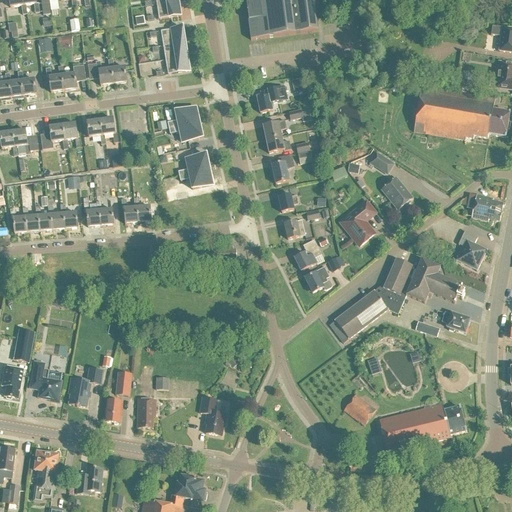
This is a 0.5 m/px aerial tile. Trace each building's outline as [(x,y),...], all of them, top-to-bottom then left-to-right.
[(23,8),(21,0),(8,0),(10,10),(21,8),(22,17),(27,16),(26,7),(23,8)] [(36,5),(35,0),(21,0),(23,8),(26,7),(33,6),(35,15),(39,15),(38,5),(36,5)] [(47,0),(40,0),(43,17),(50,16),(47,0)] [(56,0),(49,0),(51,13),(58,12),(56,0)] [(73,1),(72,0),(59,0),(60,3),(71,1),(72,10),(77,10),(75,1),(73,1)] [(72,0),(73,1),(75,1),(81,0),(83,0),(85,9),(89,8),(88,0),(72,0)] [(245,0),(251,42),(318,33),(313,0),(245,0)] [(181,18),(178,3),(157,6),(159,21),(181,18)] [(144,18),(136,19),(137,27),(145,26),(144,18)] [(44,29),(52,28),(51,20),(43,21),(44,29)] [(81,34),(80,24),(72,25),(73,35),(81,34)] [(511,30),(492,28),(491,37),(501,38),(499,53),(511,55),(511,30)] [(183,30),(161,33),(163,48),(185,44),(183,30)] [(60,39),(61,49),(74,48),(73,38),(60,39)] [(187,58),(185,44),(163,48),(166,62),(187,58)] [(469,64),(471,56),(463,55),(462,63),(469,64)] [(190,73),(187,58),(166,62),(168,77),(190,73)] [(108,63),(109,71),(111,71),(113,86),(127,84),(125,69),(114,71),(113,62),(108,63)] [(423,77),(425,64),(416,62),(414,76),(423,77)] [(111,71),(109,71),(102,72),(101,64),(96,64),(96,67),(88,68),(90,79),(96,78),(96,80),(100,80),(101,88),(113,86),(111,71)] [(511,91),(511,65),(499,64),(497,81),(491,80),(490,89),(511,91)] [(59,78),(61,77),(63,93),(77,91),(76,83),(79,83),(79,81),(85,80),(84,68),(73,70),(74,76),(64,77),(63,69),(58,69),(59,78)] [(61,77),(59,78),(51,79),(50,70),(45,71),(47,80),(49,80),(51,95),(63,93),(61,77)] [(461,85),(471,87),(473,74),(463,73),(461,85)] [(18,74),(19,83),(21,83),(23,98),(36,97),(34,82),(23,83),(22,74),(18,74)] [(21,83),(19,83),(11,84),(10,75),(5,76),(6,85),(9,85),(11,100),(17,99),(17,102),(23,101),(23,99),(23,98),(21,83)] [(302,80),(292,83),(295,95),(305,93),(302,80)] [(9,85),(6,85),(0,85),(0,101),(5,101),(5,103),(11,102),(10,100),(11,100),(9,85)] [(505,139),(509,115),(493,112),(494,101),(421,88),(414,133),(464,142),(465,139),(472,140),(473,137),(488,140),(488,136),(505,139)] [(285,89),(279,91),(265,93),(266,99),(257,101),(261,115),(273,113),(271,105),(287,102),(285,89)] [(199,125),(196,110),(175,114),(177,122),(167,125),(169,132),(199,125)] [(301,112),(289,115),(291,123),(303,120),(301,112)] [(113,121),(101,123),(103,138),(105,138),(113,137),(114,146),(119,145),(117,135),(115,136),(113,121)] [(160,132),(168,130),(166,122),(158,124),(160,132)] [(263,128),(266,141),(282,138),(280,131),(287,130),(285,122),(278,123),(278,124),(263,128)] [(103,138),(101,123),(87,125),(89,140),(100,139),(101,148),(106,147),(105,138),(103,138)] [(63,125),(63,128),(64,128),(66,143),(63,143),(64,152),(69,152),(67,143),(75,142),(77,151),(81,150),(80,141),(78,141),(76,126),(69,127),(68,125),(63,125)] [(203,140),(199,125),(169,132),(170,136),(180,134),(182,145),(203,140)] [(64,128),(63,128),(49,130),(51,138),(47,138),(47,140),(41,141),(43,153),(53,151),(52,145),(63,143),(66,143),(64,128)] [(26,133),(12,134),(14,150),(17,149),(25,148),(26,157),(31,157),(30,154),(38,153),(37,142),(31,142),(30,140),(27,141),(26,133)] [(14,150),(12,134),(0,136),(0,137),(2,151),(13,150),(14,159),(16,159),(18,158),(17,149),(14,150)] [(283,144),(282,138),(266,141),(269,155),(284,152),(284,153),(291,152),(289,143),(283,144)] [(174,145),(159,149),(161,157),(176,154),(174,145)] [(309,145),(296,148),(298,156),(310,153),(309,145)] [(311,154),(298,157),(300,167),(313,164),(311,154)] [(370,166),(388,177),(395,166),(377,155),(370,166)] [(113,170),(124,169),(123,157),(112,159),(113,170)] [(210,172),(206,157),(186,161),(188,171),(178,174),(179,178),(210,172)] [(287,171),(294,168),(292,157),(279,160),(281,166),(272,168),(276,186),(289,183),(287,171)] [(358,176),(360,168),(349,166),(348,174),(358,176)] [(213,187),(210,172),(179,178),(180,183),(190,181),(192,191),(213,187)] [(330,182),(337,180),(334,174),(328,176),(330,182)] [(396,181),(383,191),(391,202),(391,203),(394,208),(396,207),(399,211),(405,206),(407,207),(410,204),(410,202),(412,201),(396,181)] [(23,207),(29,207),(28,186),(21,187),(23,207)] [(177,201),(190,198),(189,192),(175,195),(177,201)] [(499,224),(503,206),(493,203),(493,201),(476,197),(476,198),(470,196),(467,209),(474,211),(472,220),(488,224),(488,222),(499,224)] [(293,207),(299,206),(297,198),(292,199),(291,197),(279,199),(282,215),(294,212),(293,207)] [(134,201),(135,210),(137,210),(138,225),(151,224),(150,208),(140,209),(139,201),(134,201)] [(137,210),(135,210),(127,210),(126,202),(121,202),(122,212),(124,211),(125,226),(138,225),(137,210)] [(113,212),(102,212),(101,204),(96,204),(97,212),(100,212),(101,228),(114,227),(113,212)] [(376,215),(367,204),(350,218),(352,221),(345,227),(351,234),(349,236),(353,242),(354,241),(360,249),(369,242),(368,241),(375,236),(365,224),(376,215)] [(100,212),(97,212),(90,213),(89,205),(84,205),(84,214),(87,214),(88,229),(101,228),(100,212)] [(61,207),(61,216),(64,216),(65,231),(78,230),(77,215),(66,216),(65,207),(61,207)] [(64,216),(61,216),(54,217),(53,208),(48,208),(49,217),(51,217),(53,233),(65,231),(64,216)] [(51,217),(49,217),(41,218),(40,209),(35,210),(36,218),(39,218),(40,234),(53,233),(51,217)] [(39,218),(36,218),(29,219),(28,210),(23,210),(24,219),(26,219),(28,235),(40,234),(39,218)] [(26,219),(24,219),(16,220),(15,211),(10,212),(11,221),(14,221),(15,236),(28,235),(26,219)] [(319,213),(306,216),(308,223),(320,221),(319,213)] [(288,241),(305,237),(302,222),(285,226),(288,241)] [(478,274),(488,252),(475,246),(478,240),(466,234),(460,246),(463,248),(455,263),(478,274)] [(321,249),(328,246),(325,240),(318,243),(321,249)] [(302,274),(318,266),(315,261),(322,258),(315,243),(303,248),(307,255),(295,261),(302,274)] [(212,266),(236,266),(236,252),(233,252),(233,249),(212,249),(212,254),(212,263),(212,266)] [(341,260),(328,266),(333,276),(346,269),(341,260)] [(397,262),(385,288),(384,290),(381,289),(330,327),(344,345),(388,312),(398,316),(407,298),(425,306),(428,299),(431,300),(433,297),(455,307),(458,300),(462,302),(465,295),(461,293),(463,288),(441,279),(442,275),(439,273),(441,269),(422,261),(419,269),(413,266),(412,268),(397,262)] [(316,274),(317,275),(305,281),(313,296),(324,290),(325,292),(327,292),(332,290),(332,288),(330,284),(328,284),(327,280),(329,279),(325,270),(316,274)] [(465,336),(470,322),(452,315),(451,316),(445,314),(442,324),(448,326),(447,329),(449,330),(448,332),(453,334),(454,332),(465,336)] [(428,327),(423,325),(420,334),(426,336),(428,327)] [(14,362),(29,365),(34,343),(18,340),(14,362)] [(60,356),(68,357),(69,348),(61,347),(60,356)] [(418,354),(410,356),(413,366),(421,363),(418,354)] [(233,370),(238,365),(232,358),(227,362),(233,370)] [(111,360),(104,359),(103,369),(109,370),(111,360)] [(35,364),(30,391),(40,392),(39,400),(51,402),(51,404),(60,405),(61,396),(60,396),(62,384),(61,383),(63,375),(49,373),(49,375),(44,374),(45,366),(35,364)] [(20,384),(21,380),(23,380),(24,372),(6,369),(2,388),(7,389),(5,399),(6,399),(6,400),(11,401),(11,400),(18,402),(22,385),(20,384)] [(69,407),(87,410),(92,386),(101,388),(104,373),(90,371),(87,384),(71,381),(69,396),(71,397),(69,407)] [(115,397),(130,398),(132,375),(118,374),(115,397)] [(156,392),(168,392),(169,380),(156,380),(156,392)] [(182,382),(182,398),(196,398),(196,382),(182,382)] [(365,427),(377,411),(357,396),(344,412),(365,427)] [(207,427),(206,436),(222,439),(223,430),(224,430),(226,417),(220,416),(221,410),(222,404),(204,401),(203,400),(200,416),(207,417),(205,427),(207,427)] [(106,424),(120,426),(122,404),(108,402),(106,424)] [(156,420),(156,402),(138,402),(137,430),(153,430),(154,420),(156,420)] [(451,437),(466,433),(460,409),(444,413),(442,405),(379,421),(389,459),(434,448),(433,444),(451,440),(451,437)] [(16,452),(1,450),(0,459),(0,472),(13,474),(16,452)] [(56,476),(59,458),(57,458),(56,456),(53,456),(52,457),(44,456),(44,454),(41,454),(40,455),(38,455),(36,473),(40,473),(39,477),(38,477),(37,490),(36,490),(34,504),(43,505),(44,499),(52,501),(53,493),(55,493),(56,486),(54,485),(56,476)] [(361,465),(361,463),(351,462),(351,471),(366,473),(366,466),(361,465)] [(419,473),(429,470),(427,464),(417,468),(419,473)] [(101,495),(103,471),(87,469),(87,478),(79,477),(77,496),(95,498),(95,494),(101,495)] [(183,511),(184,510),(182,509),(184,500),(191,501),(190,509),(200,511),(202,503),(206,504),(208,495),(201,494),(203,483),(196,482),(196,481),(182,479),(181,486),(178,486),(176,498),(172,497),(170,508),(145,504),(143,511),(183,511)] [(18,506),(20,489),(11,487),(9,505),(18,506)] [(123,498),(114,496),(112,509),(121,511),(123,498)]
